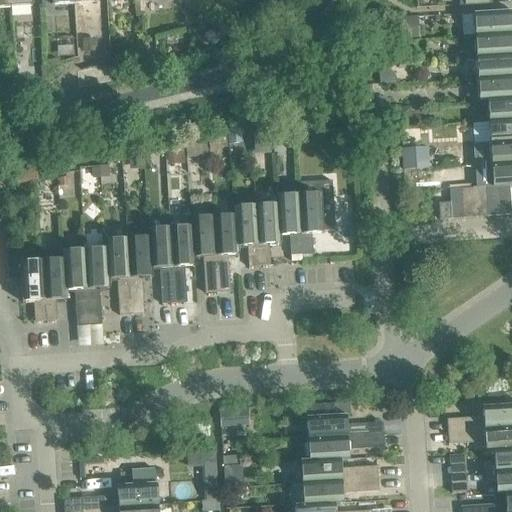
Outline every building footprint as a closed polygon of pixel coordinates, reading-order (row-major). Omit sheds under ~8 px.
[(0,0),(0,8),(8,8),(7,0),(0,0)] [(472,14),(473,36),(511,33),(511,16),(511,12),(472,14)] [(211,30),(202,38),(211,46),(219,38),(211,30)] [(511,33),(473,36),(475,58),(511,55),(511,33)] [(96,39),(81,40),(82,53),(96,53),(96,39)] [(511,55),(475,58),(476,80),(511,77),(511,55)] [(380,68),(377,68),(378,86),(395,85),(395,81),(394,78),(392,75),(389,73),(387,70),(383,69),(380,68)] [(477,102),(486,102),(486,101),(511,99),(511,77),(476,80),(477,102)] [(486,102),(487,122),(511,120),(511,99),(486,101),(486,102)] [(294,115),(294,130),(310,130),(310,115),(294,115)] [(270,121),(270,122),(271,142),(293,141),(291,120),(272,121),(270,121)] [(511,120),(487,122),(488,144),(511,142),(511,120)] [(253,152),(270,151),(268,127),(251,128),(253,152)] [(240,130),(226,131),(227,145),(241,144),(240,130)] [(511,142),(488,144),(490,166),(511,164),(511,142)] [(401,150),(400,150),(401,171),(415,170),(414,149),(406,149),(401,150)] [(184,151),(165,152),(166,166),(185,165),(184,151)] [(142,159),(128,160),(129,170),(143,169),(142,159)] [(511,164),(490,166),(491,188),(496,188),(508,187),(511,186),(511,164)] [(99,167),(91,167),(91,179),(99,178),(99,167)] [(107,167),(99,167),(99,178),(108,178),(107,167)] [(34,168),(14,172),(17,185),(37,181),(34,168)] [(67,178),(58,179),(58,187),(67,187),(67,178)] [(298,196),(297,196),(300,256),(312,255),(310,235),(322,234),(321,232),(333,231),(330,182),(297,184),(298,196)] [(508,187),(496,188),(498,217),(510,216),(509,203),(508,187)] [(484,188),(472,189),(474,218),(486,217),(484,188)] [(491,188),(484,188),(486,217),(498,217),(496,188),(491,188)] [(472,189),(460,190),(462,219),(474,218),(472,189)] [(462,219),(460,190),(448,190),(450,220),(462,219)] [(274,197),(275,205),(276,205),(278,237),(279,237),(288,236),(289,256),(300,256),(297,196),(274,197)] [(437,204),(438,220),(450,220),(449,203),(437,204)] [(276,205),(275,205),(254,207),(258,267),(269,266),(267,246),(280,245),(279,237),(278,237),(276,205)] [(232,208),(232,216),(233,216),(235,248),(236,248),(246,247),(247,268),(258,267),(254,207),(232,208)] [(233,216),(232,216),(212,217),(216,293),(229,293),(227,261),(225,261),(225,257),(237,256),(236,248),(235,248),(233,216)] [(189,219),(190,227),(192,259),(193,258),(204,258),(204,262),(202,262),(204,294),(216,293),(212,217),(189,219)] [(190,227),(168,229),(173,304),(185,304),(183,272),(182,272),(181,268),(193,267),(193,258),(192,259),(190,227)] [(146,230),(146,238),(147,238),(149,270),(150,269),(160,269),(160,273),(159,273),(161,305),(173,304),(168,229),(146,230)] [(147,238),(146,238),(126,239),(130,315),(143,315),(141,283),(139,283),(139,278),(151,278),(150,269),(149,270),(147,238)] [(103,241),(104,249),(105,249),(107,280),(108,280),(118,280),(118,284),(116,284),(118,316),(130,315),(126,239),(103,241)] [(105,249),(104,249),(83,250),(88,326),(100,326),(98,294),(96,294),(96,290),(108,289),(108,280),(107,280),(105,249)] [(64,291),(65,291),(75,291),(75,295),(73,295),(75,327),(88,326),(83,250),(61,252),(61,260),(62,260),(64,291)] [(66,300),(65,291),(64,291),(62,260),(61,260),(41,261),(44,322),(55,321),(54,300),(66,300)] [(33,322),(44,322),(41,261),(18,263),(21,303),(32,302),(33,322)] [(503,394),(486,395),(487,402),(504,401),(503,394)] [(349,404),(333,405),(334,416),(344,415),(349,415),(349,404)] [(332,405),(299,407),(299,418),(305,418),(333,416),(332,405)] [(446,433),(511,428),(511,405),(481,408),(482,420),(478,420),(478,418),(446,420),(446,433)] [(247,410),(218,412),(219,428),(248,426),(247,410)] [(305,418),(306,440),(382,436),(381,423),(349,425),(349,427),(345,427),(344,415),(334,416),(333,416),(305,418)] [(511,449),(511,428),(446,433),(447,445),(479,443),(479,441),(483,441),(484,452),(492,452),(492,451),(511,449)] [(306,440),(307,461),(307,462),(339,460),(339,461),(347,461),(346,448),(351,448),(351,450),(383,448),(382,436),(306,440)] [(484,473),(511,471),(511,449),(492,451),(492,452),(493,461),(483,462),(484,473)] [(448,457),(449,466),(463,465),(463,456),(448,457)] [(236,457),(221,458),(221,467),(237,466),(236,457)] [(299,461),(300,484),(376,479),(376,467),(343,469),(344,471),(339,471),(339,461),(339,460),(307,462),(307,461),(299,461)] [(237,466),(221,467),(223,489),(242,488),(241,466),(237,466)] [(80,499),(81,511),(156,507),(155,484),(154,484),(153,469),(130,471),(131,485),(115,486),(116,499),(112,499),(112,497),(80,499)] [(511,493),(511,471),(484,473),(485,484),(494,484),(495,495),(503,495),(503,494),(511,493)] [(300,484),(302,505),(302,506),(333,504),(333,505),(341,504),(341,492),(345,492),(345,494),(377,492),(376,479),(300,484)] [(450,485),(451,494),(465,493),(465,484),(450,485)] [(511,511),(511,493),(503,494),(503,495),(504,505),(460,507),(459,511),(511,511)]
